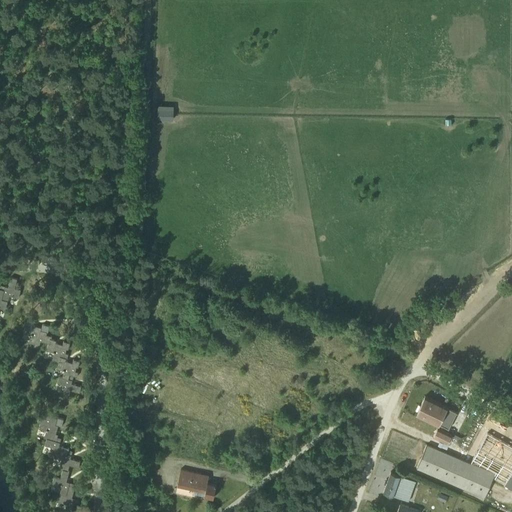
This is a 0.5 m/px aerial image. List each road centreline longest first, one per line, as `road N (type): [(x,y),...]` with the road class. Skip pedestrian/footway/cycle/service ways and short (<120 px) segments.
road 1 (track): [(119,511),(126,307),(141,212),(145,0)]
road 2 (unclassified): [(398,392),(361,403),(224,511)]
road 3 (unclassified): [(511,416),(413,366),(398,392)]
road 4 (track): [(511,274),(413,366)]
road 5 (unclassified): [(398,392),(353,511)]
